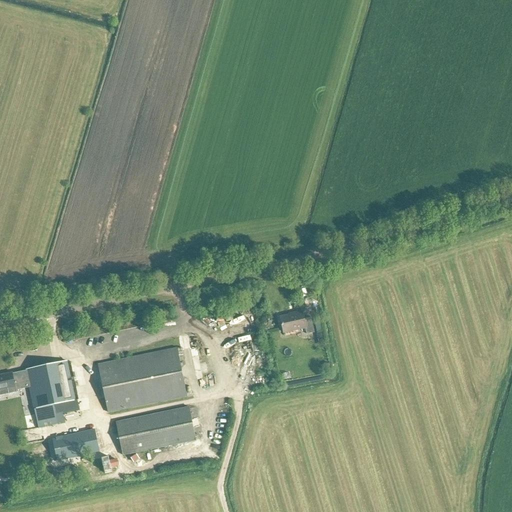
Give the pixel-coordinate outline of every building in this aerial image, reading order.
[(302,313),(293,315),(293,316),(280,319),(284,334),(305,330),(306,334),(314,333),(311,319),(304,321),(302,313)] [(210,370),(220,370),(218,348),(203,349),(203,360),(209,360),(210,370)] [(108,413),(186,397),(176,349),(98,365),(108,413)] [(34,410),(75,401),(67,362),(26,371),(26,373),(13,375),(12,373),(0,376),(0,391),(15,389),(15,385),(28,382),(34,410)] [(210,374),(212,383),(218,382),(216,372),(210,374)] [(75,401),(34,410),(38,429),(81,420),(77,401),(75,401)] [(123,456),(195,441),(189,408),(116,423),(123,456)] [(58,462),(99,452),(94,430),(53,440),(58,462)] [(135,456),(129,457),(130,465),(125,466),(128,483),(144,479),(140,463),(137,464),(135,456)]
